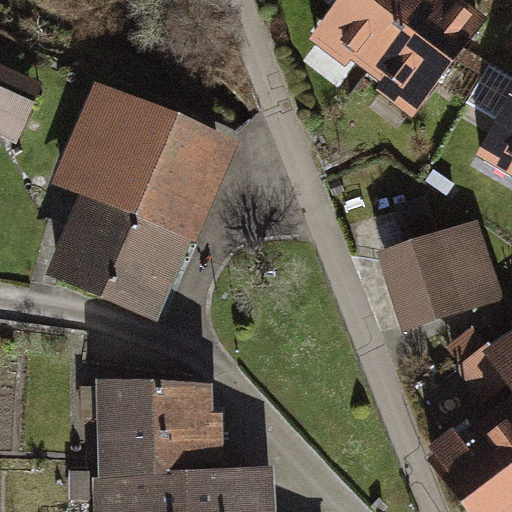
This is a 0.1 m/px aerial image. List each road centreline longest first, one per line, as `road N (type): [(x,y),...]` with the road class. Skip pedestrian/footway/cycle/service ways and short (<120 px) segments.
road 1 (residential): [(434,511),(283,129)]
road 2 (residential): [(169,337),(223,377),(355,511)]
road 3 (residential): [(283,129),(214,242),(169,337)]
road 4 (residential): [(0,300),(169,337)]
road 5 (residential): [(283,129),(232,0)]
